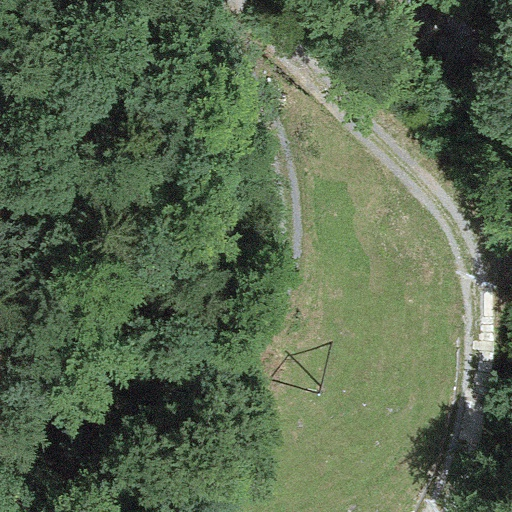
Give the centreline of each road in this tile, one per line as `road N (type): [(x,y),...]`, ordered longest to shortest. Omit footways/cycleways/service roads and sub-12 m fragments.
road 1 (track): [(176,511),(279,314),(302,51),(262,0)]
road 2 (track): [(302,51),(436,198),(473,272),(475,388),(438,511)]
